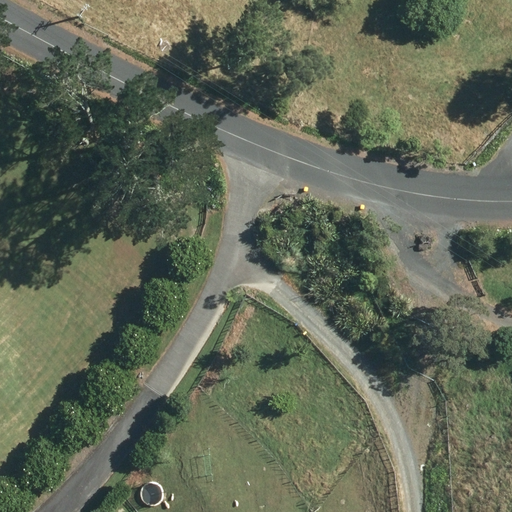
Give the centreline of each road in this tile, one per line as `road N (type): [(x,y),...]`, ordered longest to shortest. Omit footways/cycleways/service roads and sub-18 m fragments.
road 1 (residential): [(0,17),(173,109),(298,162),(424,196),(511,201)]
road 2 (unknown): [(235,222),(327,291),(384,367),(413,436),(429,511)]
road 3 (unknown): [(235,222),(213,293),(166,375),(48,511)]
